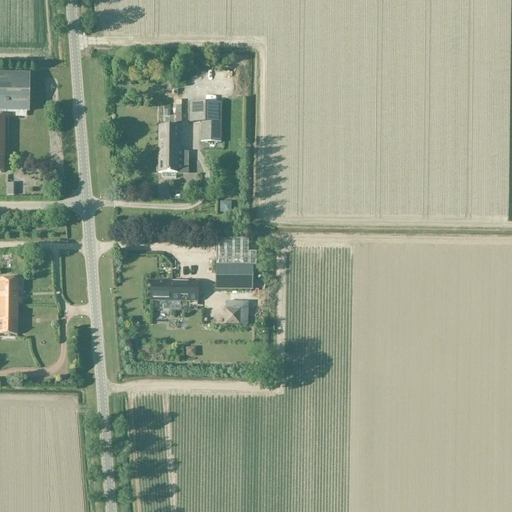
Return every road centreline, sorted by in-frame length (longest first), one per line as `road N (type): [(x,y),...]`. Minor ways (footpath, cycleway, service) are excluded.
road 1 (unclassified): [(110,511),(70,0)]
road 2 (unknown): [(86,204),(152,202),(173,191),(182,94)]
road 3 (unknown): [(89,249),(193,250),(202,260),(203,291)]
road 4 (unknown): [(94,311),(59,304),(44,247),(0,243)]
